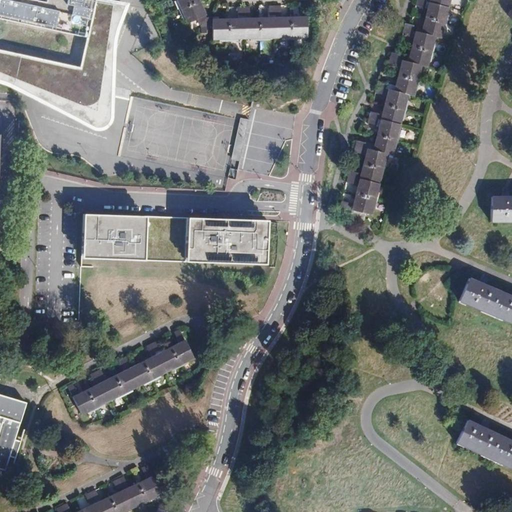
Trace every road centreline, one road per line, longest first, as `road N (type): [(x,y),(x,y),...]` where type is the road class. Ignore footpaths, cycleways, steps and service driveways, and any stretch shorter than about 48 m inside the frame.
road 1 (residential): [(305,209),(297,264),(240,377),(205,511)]
road 2 (residential): [(29,209),(24,317),(53,327),(59,189)]
road 3 (track): [(37,397),(184,319),(270,328)]
road 4 (residential): [(362,0),(311,138),(307,191)]
road 5 (unclassified): [(235,204),(111,200),(59,189)]
